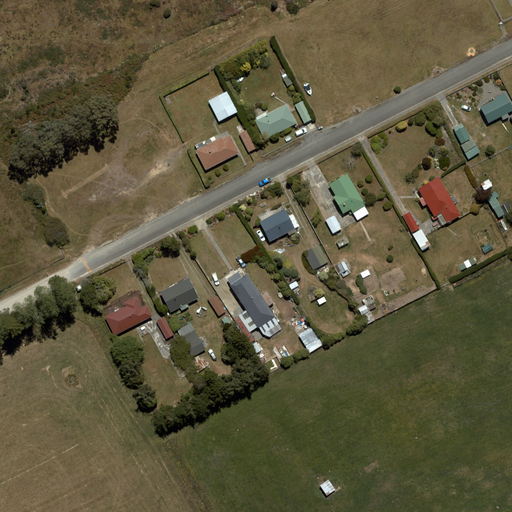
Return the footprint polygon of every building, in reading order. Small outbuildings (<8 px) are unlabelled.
[(237,113),(226,92),(208,101),(220,122),(237,113)] [(501,118),(503,122),(510,119),(507,114),(511,111),(511,106),(505,92),(477,105),(486,125),(501,118)] [(267,115),(266,113),(254,119),(264,140),(296,125),(287,106),(267,115)] [(456,136),(460,144),(470,139),(463,126),(451,132),(454,138),(456,136)] [(248,153),(257,148),(247,131),(238,136),(248,153)] [(241,153),(230,133),(195,150),(206,171),(241,153)] [(476,147),(473,141),(461,147),(464,153),(476,147)] [(350,211),(356,222),(370,214),(346,173),(326,184),(344,214),(350,211)] [(422,198),(419,200),(423,206),(427,204),(435,219),(438,217),(443,227),(461,216),(438,177),(417,189),(422,198)] [(287,236),(288,238),(298,233),(284,206),(258,220),(271,244),(287,236)] [(410,234),(420,229),(411,211),(401,217),(410,234)] [(332,234),(341,229),(333,215),(324,220),(332,234)] [(420,229),(410,234),(420,252),(430,247),(420,229)] [(348,244),(344,234),(333,239),(338,249),(348,244)] [(328,263),(319,246),(303,253),(312,271),(328,263)] [(347,268),(350,266),(346,259),(335,265),(343,278),(351,274),(347,268)] [(261,296),(247,273),(242,277),(238,271),(226,279),(246,310),(237,316),(248,333),(258,327),(263,336),(281,324),(268,306),(273,303),(266,292),(261,296)] [(180,309),(181,312),(190,308),(189,305),(198,301),(189,278),(156,293),(166,315),(180,309)] [(299,287),(295,281),(287,285),(290,291),(299,287)] [(143,301),(146,300),(142,292),(130,297),(128,294),(110,303),(113,308),(101,313),(113,336),(154,316),(149,306),(146,307),(143,301)] [(226,313),(216,294),(208,299),(218,318),(226,313)] [(166,340),(174,335),(164,317),(155,322),(166,340)] [(205,353),(192,332),(180,339),(194,360),(205,353)] [(202,362),(199,358),(190,364),(197,374),(208,367),(204,361),(202,362)] [(461,422),(468,417),(461,407),(454,412),(449,405),(436,413),(451,435),(464,427),(461,422)] [(326,495),(335,490),(328,480),(320,486),(326,495)]
